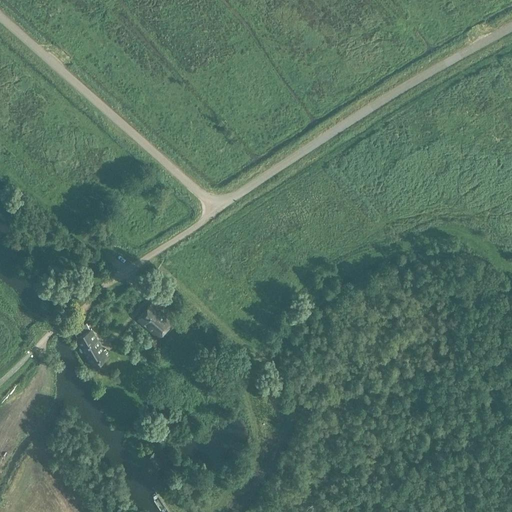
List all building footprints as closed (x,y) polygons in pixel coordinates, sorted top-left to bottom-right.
[(136,319),(158,337),(171,322),(149,304),(136,319)] [(74,330),(77,337),(84,351),(99,343),(92,329),(90,330),(87,323),(74,330)] [(99,343),(84,351),(92,366),(107,358),(105,354),(107,353),(105,349),(103,350),(99,343)] [(127,368),(121,356),(114,360),(120,372),(127,368)] [(170,378),(182,391),(204,372),(192,359),(170,378)] [(165,402),(158,391),(149,397),(156,408),(165,402)] [(160,463),(153,452),(144,458),(151,468),(160,463)]
